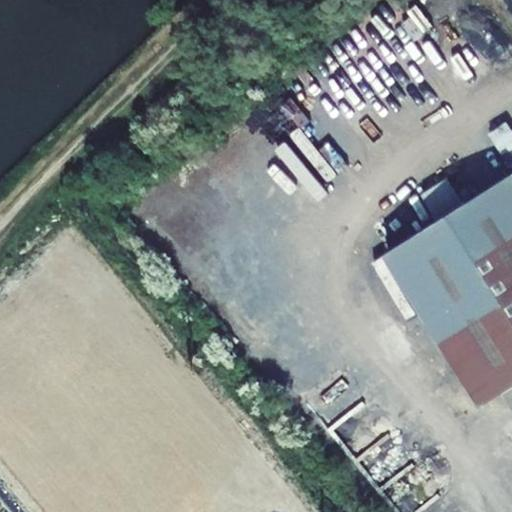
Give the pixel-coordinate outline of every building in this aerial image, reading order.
[(385,59),(397,81),(422,67),(410,45),(385,59)] [(299,81),(274,100),(299,133),(324,114),(299,81)] [(511,170),(466,200),(449,173),(424,190),(441,217),(390,249),(486,400),(506,387),(511,396),(511,170)] [(190,293),(210,279),(192,253),(171,267),(190,293)] [(273,267),(247,287),(234,269),(215,284),(231,306),(215,318),(236,344),(297,298),(273,267)] [(468,395),(457,403),(479,433),(489,425),(468,395)]
